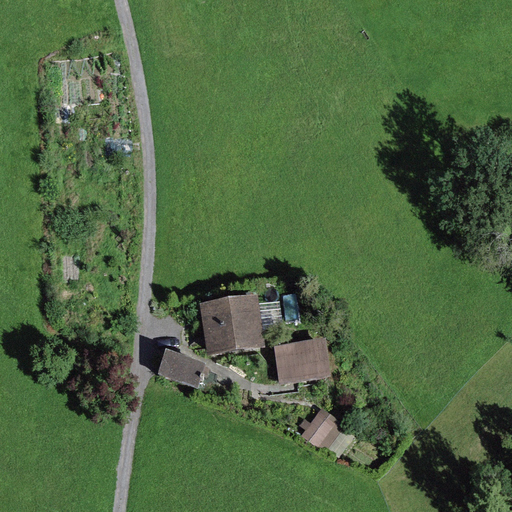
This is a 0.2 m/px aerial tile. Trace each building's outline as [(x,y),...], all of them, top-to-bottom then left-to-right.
[(277,361),(273,309),(212,314),(216,366),(277,361)] [(286,391),(339,385),(335,350),(282,357),(286,391)] [(218,378),(176,359),(165,383),(207,402),(218,378)] [(351,432),(330,416),(310,443),(332,459),(351,432)] [(380,460),(362,450),(351,470),(370,479),(380,460)]
